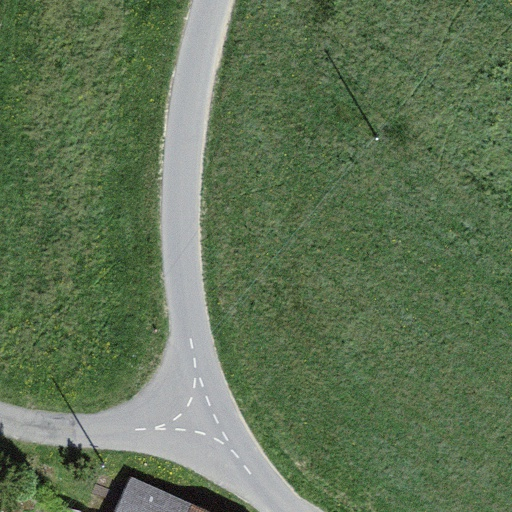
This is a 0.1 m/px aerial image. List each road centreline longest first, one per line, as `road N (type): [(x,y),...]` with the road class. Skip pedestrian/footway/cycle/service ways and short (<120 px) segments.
road 1 (unclassified): [(203,408),(180,254),(181,186),(211,0)]
road 2 (unclassified): [(203,408),(102,427),(56,428),(0,414)]
road 3 (unclassified): [(286,511),(203,408)]
